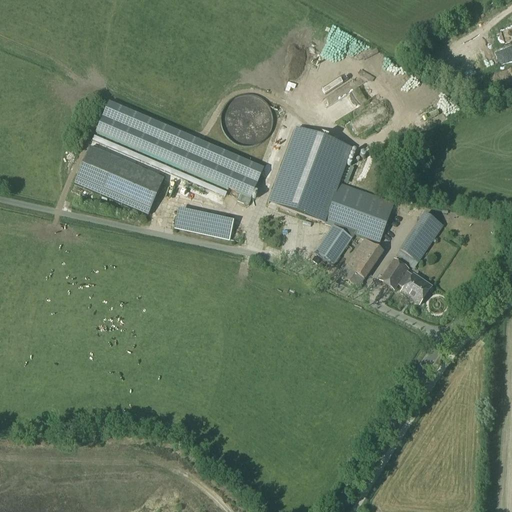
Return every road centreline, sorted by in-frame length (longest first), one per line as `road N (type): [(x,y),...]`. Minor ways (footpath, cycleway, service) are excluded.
road 1 (track): [(440,339),(278,263),(0,202)]
road 2 (tertiary): [(336,511),(440,339),(511,289)]
